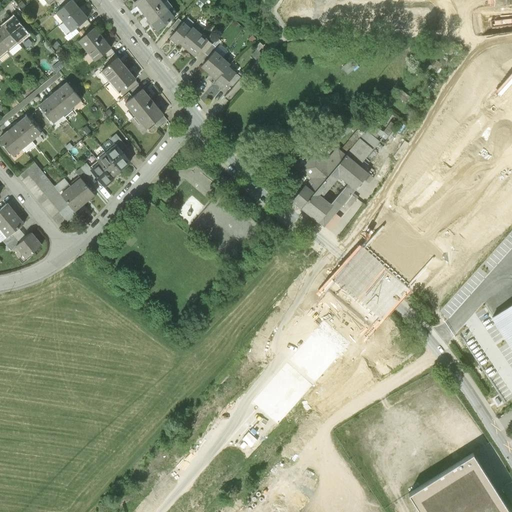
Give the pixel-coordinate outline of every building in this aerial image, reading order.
[(57,13),(64,22),(79,9),(72,0),(71,1),(62,8),(57,13)] [(71,1),(70,0),(62,0),(58,3),(62,8),(71,1)] [(138,0),(135,3),(141,10),(152,0),(138,0)] [(152,0),(141,10),(146,17),(163,3),(160,0),(152,0)] [(146,17),(152,24),(169,11),(163,3),(146,17)] [(87,18),(79,9),(64,22),(72,31),(87,18)] [(174,18),(169,11),(152,24),(157,31),(174,18)] [(13,18),(4,26),(17,42),(27,34),(13,18)] [(171,28),(176,32),(184,23),(179,19),(171,28)] [(176,32),(170,38),(178,45),(180,43),(191,30),(184,23),(176,32)] [(4,26),(0,29),(0,41),(7,50),(17,42),(4,26)] [(180,43),(187,49),(201,34),(193,27),(191,30),(180,43)] [(79,41),(87,51),(103,38),(94,28),(79,41)] [(208,40),(201,34),(187,49),(195,56),(200,50),(208,41),(208,40)] [(223,41),(220,37),(214,43),(218,47),(223,41)] [(111,48),(103,38),(87,51),(96,61),(111,48)] [(217,49),(208,41),(200,50),(209,58),(214,52),(217,49)] [(255,48),(257,50),(259,52),(264,46),(260,43),(255,48)] [(65,54),(61,49),(56,53),(61,58),(65,54)] [(252,56),(256,60),(262,54),(259,52),(257,50),(252,56)] [(201,67),(209,74),(222,58),(214,52),(209,58),(201,67)] [(230,65),(222,58),(209,74),(216,80),(228,67),(230,65)] [(102,71),(111,82),(126,70),(117,59),(102,71)] [(433,64),(428,60),(424,66),(429,70),(433,64)] [(236,74),(228,67),(216,80),(214,83),(222,90),(229,82),(236,74)] [(135,80),(126,70),(111,82),(120,93),(135,80)] [(240,77),(236,74),(229,82),(233,86),(240,77)] [(67,84),(58,91),(72,109),(81,101),(67,84)] [(129,94),(133,98),(142,91),(138,86),(129,94)] [(126,104),(136,116),(153,103),(143,90),(142,91),(133,98),(126,104)] [(58,91),(49,99),(63,116),(72,109),(58,91)] [(400,91),(396,97),(405,103),(409,97),(400,91)] [(54,123),(63,116),(49,99),(40,106),(54,123)] [(321,121),(334,105),(329,100),(315,117),(321,121)] [(163,115),(153,103),(136,116),(146,129),(154,123),(163,115)] [(167,120),(163,115),(154,123),(158,127),(167,120)] [(349,126),(338,116),(327,128),(338,137),(342,132),(345,135),(350,130),(348,127),(349,126)] [(27,117),(18,124),(32,141),(41,134),(27,117)] [(379,130),(376,135),(377,136),(384,140),(394,126),(389,122),(382,133),(379,130)] [(18,124),(9,132),(23,148),(32,141),(18,124)] [(361,125),(339,151),(345,156),(358,139),(365,131),(366,130),(361,125)] [(91,132),(86,127),(82,130),(87,135),(91,132)] [(369,129),(367,133),(375,139),(377,136),(376,135),(369,129)] [(367,133),(365,131),(358,139),(371,150),(378,142),(375,139),(367,133)] [(0,139),(14,156),(23,148),(9,132),(0,139)] [(111,139),(117,147),(120,151),(125,146),(123,144),(116,135),(111,139)] [(358,139),(345,156),(357,166),(371,150),(358,139)] [(128,140),(123,144),(125,146),(120,151),(129,162),(139,154),(128,140)] [(129,162),(120,151),(117,147),(107,154),(121,171),(131,164),(129,162)] [(311,178),(304,187),(312,194),(345,156),(339,151),(336,148),(325,161),(315,153),(301,170),(311,178)] [(112,179),(121,171),(107,154),(98,162),(100,164),(112,179)] [(357,166),(345,156),(312,194),(300,208),(317,223),(331,207),(329,205),(320,198),(338,177),(347,184),(354,190),(367,175),(357,166)] [(34,162),(24,170),(69,225),(79,217),(75,213),(61,195),(34,162)] [(86,164),(81,168),(92,181),(97,177),(92,171),(86,164)] [(114,181),(112,179),(100,164),(92,171),(97,177),(106,188),(114,181)] [(86,186),(92,181),(81,168),(76,173),(81,179),(86,186)] [(81,179),(71,187),(85,204),(95,196),(86,186),(81,179)] [(347,184),(329,205),(331,207),(336,211),(354,190),(347,184)] [(75,213),(85,204),(71,187),(61,195),(75,213)] [(300,208),(312,194),(304,187),(292,201),(300,208)] [(0,226),(15,214),(7,204),(0,210),(0,226)] [(336,211),(331,207),(317,223),(323,227),(336,211)] [(23,224),(15,214),(0,226),(0,228),(7,237),(18,228),(23,224)] [(2,241),(7,246),(22,233),(18,228),(7,237),(2,241)] [(26,238),(22,233),(7,246),(10,251),(17,246),(26,238)] [(27,258),(42,246),(32,233),(26,238),(17,246),(27,258)] [(511,304),(492,318),(511,347),(511,304)] [(510,511),(473,454),(408,495),(419,511),(510,511)]
